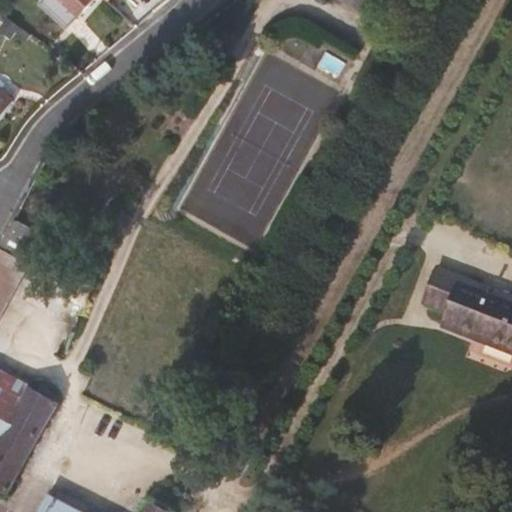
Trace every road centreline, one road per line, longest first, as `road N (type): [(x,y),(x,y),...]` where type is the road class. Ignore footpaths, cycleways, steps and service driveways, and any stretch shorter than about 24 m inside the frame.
road 1 (track): [(496,0),(209,511)]
road 2 (track): [(74,388),(78,343),(141,213),(274,0)]
road 3 (residential): [(200,0),(49,131),(2,211)]
